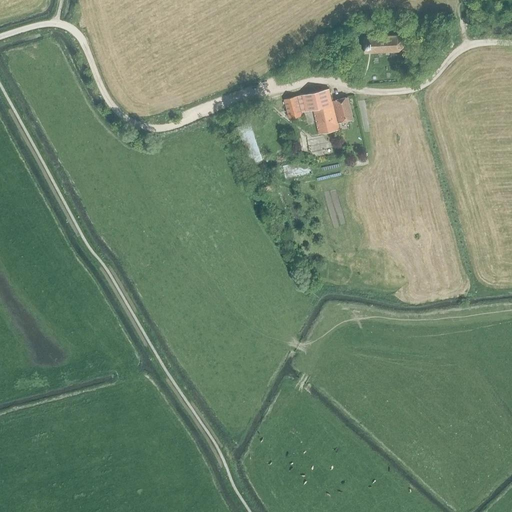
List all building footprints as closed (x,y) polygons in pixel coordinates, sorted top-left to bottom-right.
[(406,48),(407,46),(404,45),(404,39),(406,38),(406,37),(404,37),(399,35),(399,33),(397,33),(397,35),(364,37),(365,53),(398,51),(398,52),(400,52),(400,51),(405,47),(406,48)] [(294,64),(283,66),(285,76),(296,74),(294,64)] [(319,135),(340,130),(338,123),(353,120),(348,97),(332,101),(329,89),(309,93),(284,100),(289,119),(303,116),(302,113),(313,110),(319,135)] [(264,159),(253,121),(237,126),(248,164),(264,159)] [(287,178),(313,172),(310,159),(284,165),(287,178)] [(274,184),(263,187),(264,193),(275,190),(274,184)]
